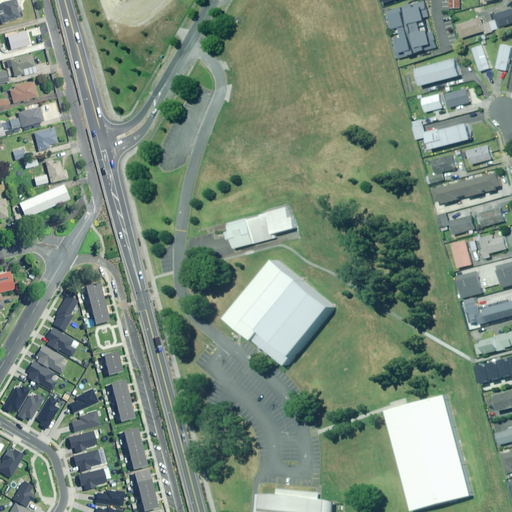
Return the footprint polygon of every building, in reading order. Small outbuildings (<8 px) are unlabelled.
[(461,0),(450,0),(451,9),(461,9),(461,0)] [(395,28),(398,41),(399,44),(395,45),(400,60),(409,57),(420,54),(440,49),(438,40),(426,2),(407,8),(386,14),(391,29),(395,28)] [(0,8),(0,9),(3,22),(20,18),(16,4),(0,8)] [(490,22),(493,31),(511,24),(511,9),(495,15),(497,20),(490,22)] [(493,31),(490,22),(485,24),(483,17),(468,22),(467,19),(461,21),(462,25),(458,26),(463,39),(485,32),(486,35),(494,32),(493,31)] [(21,26),(0,31),(5,49),(16,46),(15,43),(24,41),(21,26)] [(511,54),(511,47),(503,45),(497,69),(508,71),(511,54)] [(492,69),(484,46),(474,49),(481,72),(492,69)] [(25,74),(23,68),(35,65),(32,54),(7,61),(10,72),(13,71),(14,77),(25,74)] [(462,76),(457,60),(418,70),(422,87),(462,76)] [(0,84),(9,81),(6,71),(0,72),(0,84)] [(38,97),(33,81),(10,87),(14,103),(38,97)] [(472,103),(468,90),(448,95),(451,108),(472,103)] [(445,108),(441,95),(423,99),(427,113),(445,108)] [(0,112),(11,110),(8,98),(0,99),(0,112)] [(41,107),(18,114),(22,128),(45,121),(41,107)] [(423,121),(413,124),(417,141),(427,138),(423,121)] [(473,139),(469,125),(443,132),(442,129),(428,133),(432,150),(473,139)] [(59,141),(55,128),(34,133),(38,152),(50,150),(49,143),(59,141)] [(490,145),(469,151),(463,153),(465,160),(471,158),(473,166),(494,160),(490,145)] [(25,158),(23,149),(13,152),(15,161),(25,158)] [(457,170),(454,156),(433,161),(437,175),(428,178),(430,185),(445,181),(443,173),(457,170)] [(66,178),(69,177),(67,170),(64,170),(60,159),(45,164),(51,183),(66,178)] [(38,166),(37,160),(24,163),(26,169),(38,166)] [(489,190),(490,193),(499,190),(499,188),(502,187),(499,174),(437,191),(441,204),(445,203),(445,205),(461,200),(461,198),(470,196),(471,198),(486,194),(486,191),(489,190)] [(48,183),(46,175),(34,178),(36,187),(48,183)] [(64,184),(20,203),(27,218),(70,199),(64,184)] [(4,199),(0,199),(0,219),(8,218),(4,199)] [(295,231),(287,206),(229,222),(236,248),(295,231)] [(501,207),(479,214),(483,228),(506,222),(501,207)] [(455,235),(475,230),(471,213),(463,215),(464,219),(451,222),(455,235)] [(438,217),(441,229),(442,232),(450,230),(449,227),(451,226),(447,214),(438,217)] [(481,250),(483,258),(485,258),(485,260),(491,258),(490,254),(508,250),(505,237),(494,240),(493,237),(481,240),(483,250),(481,250)] [(473,265),(466,242),(451,246),(458,269),(473,265)] [(338,305),(278,258),(231,317),(291,364),(338,305)] [(511,286),(511,263),(499,267),(504,289),(511,286)] [(10,271),(0,273),(0,293),(15,289),(10,271)] [(485,294),(480,272),(459,277),(464,299),(485,294)] [(511,302),(487,309),(488,313),(482,315),(478,298),(465,301),(471,325),(479,323),(480,326),(511,317),(511,302)] [(54,344),(60,353),(82,337),(83,339),(107,321),(100,311),(54,344)] [(477,345),(480,356),(499,351),(500,352),(507,350),(506,349),(511,347),(511,332),(482,341),(483,344),(477,345)] [(113,338),(102,340),(104,347),(114,344),(113,338)] [(16,401),(14,405),(24,411),(53,362),(41,355),(15,400),(16,401)] [(72,364),(65,357),(57,365),(65,372),(72,364)] [(127,401),(118,365),(100,369),(109,406),(127,401)] [(511,392),(496,397),(501,413),(511,409),(511,392)] [(476,496),(449,395),(399,408),(390,410),(417,511),(476,496)] [(36,421),(27,416),(23,421),(32,426),(36,421)] [(139,467),(127,420),(112,424),(125,478),(142,474),(140,467),(139,467)] [(20,449),(14,423),(0,425),(0,426),(6,452),(20,449)] [(511,443),(511,429),(510,430),(510,431),(498,435),(501,446),(511,443)] [(98,441),(92,443),(95,452),(100,451),(98,441)] [(511,453),(503,456),(508,475),(511,473),(511,453)] [(76,481),(43,463),(35,478),(67,496),(76,481)] [(334,511),(336,495),(260,489),(258,511),(334,511)] [(90,503),(87,492),(77,495),(81,506),(90,503)]
